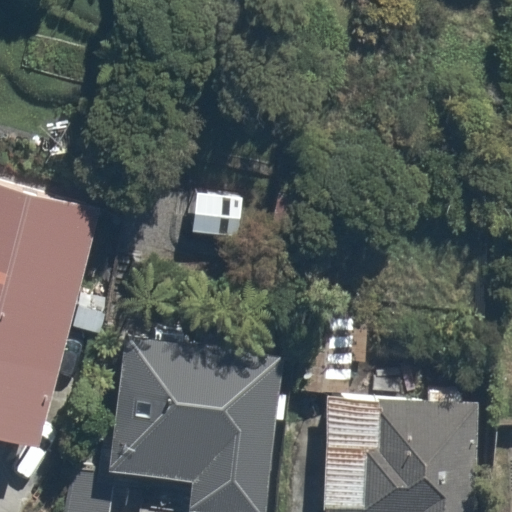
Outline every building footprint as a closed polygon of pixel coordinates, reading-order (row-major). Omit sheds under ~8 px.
[(0,416),(30,425),(94,197),(0,170),(0,416)] [(238,192),(192,186),(187,220),(233,226),(238,192)] [(298,306),(290,382),(344,387),(352,311),(298,306)] [(120,328),(104,457),(186,467),(183,497),(259,506),(278,346),(120,328)] [(323,388),(318,478),(357,479),(359,438),(371,439),(373,391),(323,388)] [(318,478),(317,505),(401,510),(401,511),(466,511),(472,395),(373,391),(371,439),(359,438),(357,479),(318,478)] [(61,511),(107,511),(114,472),(69,465),(61,511)]
